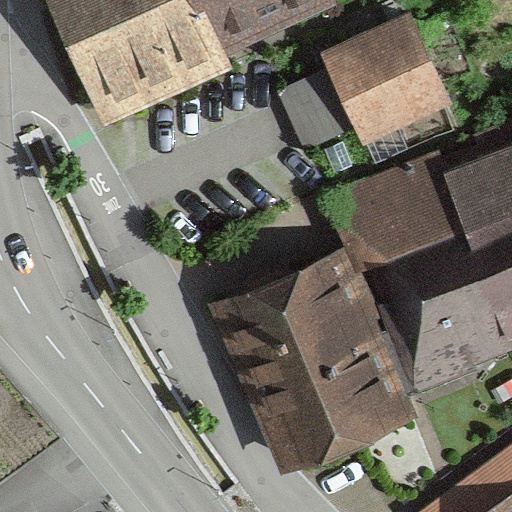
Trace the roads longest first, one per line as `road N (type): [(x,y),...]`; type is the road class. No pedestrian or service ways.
road 1 (residential): [(0,66),(49,96),(71,124),(212,398),(299,511)]
road 2 (tertiary): [(188,511),(40,327),(0,250)]
